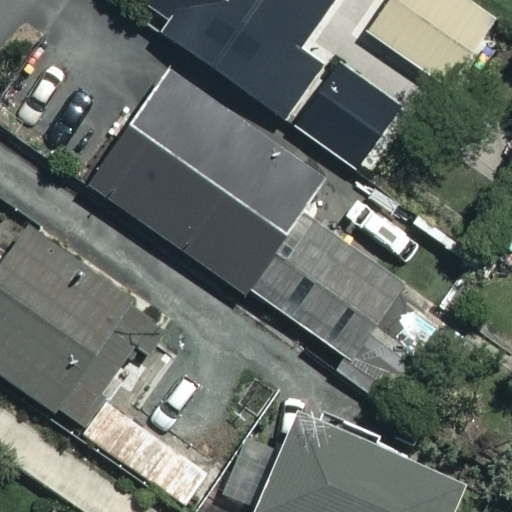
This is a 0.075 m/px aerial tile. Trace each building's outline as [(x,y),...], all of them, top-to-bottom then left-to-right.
[(300,43),(327,0),(152,0),(140,20),(285,114),(322,57),(300,43)] [(495,21),(462,0),(387,0),(366,33),(452,88),(495,21)] [(511,56),(503,50),(460,114),(511,149),(511,56)] [(87,180),(338,351),(326,368),(387,410),(415,369),(395,355),(431,302),(294,209),(317,175),(162,69),(87,180)] [(335,71),(301,124),(359,162),(393,109),(335,71)] [(511,184),(511,178),(409,112),(365,179),(471,248),(511,184)] [(0,371),(81,426),(156,315),(0,208),(0,371)] [(104,399),(82,433),(183,501),(206,468),(104,399)] [(448,511),(461,484),(288,406),(242,508),(249,511),(448,511)]
